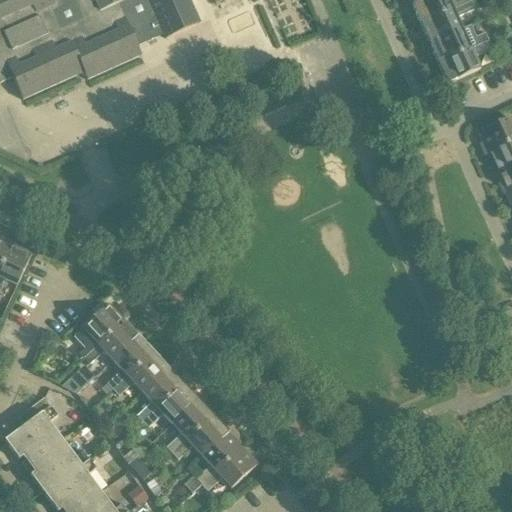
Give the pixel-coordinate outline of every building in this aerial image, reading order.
[(196,17),(188,0),(0,0),(0,84),(2,84),(13,79),(23,101),(76,77),(84,73),(87,81),(141,57),(137,48),(164,36),(166,40),(200,24),(196,17)] [(447,0),(424,0),(411,6),(420,25),(470,3),(476,0),(455,0),(449,3),(447,0)] [(474,11),(470,3),(420,25),(429,45),(461,31),(456,19),(474,11)] [(429,45),(438,65),(488,42),(484,34),(474,39),(469,27),(461,31),(429,45)] [(492,50),(488,42),(438,65),(447,86),(480,71),(474,58),(492,50)] [(489,156),(511,145),(511,120),(480,135),(489,156)] [(511,145),(489,156),(498,175),(511,168),(511,145)] [(511,168),(498,175),(507,194),(511,192),(511,168)] [(0,267),(10,246),(0,241),(0,267)] [(10,246),(0,267),(0,289),(3,282),(16,288),(31,256),(10,246)] [(108,306),(82,330),(73,338),(85,351),(79,356),(83,360),(123,322),(108,306)] [(137,338),(123,322),(83,360),(89,367),(103,353),(111,362),(137,338)] [(137,338),(111,362),(121,372),(106,386),(112,392),(152,354),(137,338)] [(167,370),(152,354),(112,392),(118,398),(133,385),(141,394),(167,370)] [(167,370),(141,394),(150,404),(136,418),(141,424),(182,386),(167,370)] [(80,374),(64,389),(76,396),(89,384),(80,374)] [(182,386),(141,424),(148,431),(162,417),(171,426),(197,402),(182,386)] [(24,428),(49,408),(43,400),(17,419),(24,428)] [(197,402),(171,426),(180,436),(165,450),(171,456),(211,418),(197,402)] [(49,408),(24,428),(4,443),(18,462),(23,458),(25,462),(21,465),(24,470),(61,442),(48,424),(56,418),(49,408)] [(211,418),(171,456),(177,462),(192,449),(200,458),(226,433),(211,418)] [(226,433),(200,458),(209,468),(195,481),(201,488),(241,450),(226,433)] [(61,442),(24,470),(27,474),(32,470),(34,474),(29,477),(43,496),(89,462),(82,453),(74,459),(61,442)] [(122,461),(128,467),(136,460),(139,456),(133,450),(122,461)] [(257,467),(241,450),(201,488),(206,494),(221,481),(231,491),(257,467)] [(150,475),(136,460),(128,467),(142,482),(150,475)] [(95,470),(89,462),(43,496),(55,511),(60,511),(62,511),(76,511),(100,494),(87,477),(95,470)] [(153,480),(146,485),(155,499),(161,493),(153,480)] [(474,491),(485,507),(495,500),(484,484),(474,491)] [(138,487),(129,494),(138,506),(147,500),(138,487)] [(113,511),(100,494),(76,511),(126,511),(121,505),(113,511)]
